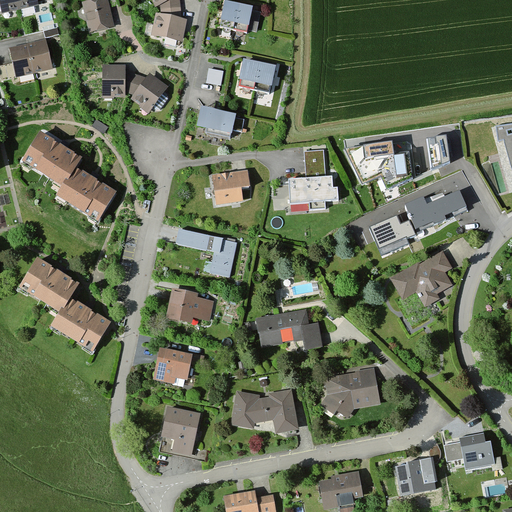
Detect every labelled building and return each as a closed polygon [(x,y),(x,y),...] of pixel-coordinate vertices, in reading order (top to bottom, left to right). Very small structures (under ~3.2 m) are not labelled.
[(34,0),(0,0),(0,14),(36,7),(34,0)] [(113,29),(105,0),(99,0),(79,5),(87,36),(113,29)] [(181,22),(178,0),(147,0),(151,10),(158,7),(158,17),(155,16),(150,39),(180,46),(183,35),(185,23),(181,22)] [(227,5),(221,4),(216,28),(246,33),(250,10),(242,8),(227,5)] [(44,42),(7,51),(14,80),(51,71),(44,42)] [(267,92),(272,68),(264,67),(246,63),(239,62),(235,85),(267,92)] [(145,80),(123,72),(123,68),(111,68),(101,68),(100,101),(122,102),(122,94),(131,98),(129,101),(148,115),(167,90),(158,83),(148,76),(145,80)] [(209,68),(207,83),(222,85),(224,70),(209,68)] [(231,116),(197,109),(192,133),(227,139),(231,116)] [(511,125),(492,128),(495,144),(501,142),(511,179),(511,125)] [(57,148),(35,135),(17,167),(56,190),(50,199),(96,226),(114,195),(95,184),(73,171),(79,161),(57,148)] [(449,165),(446,142),(428,144),(432,173),(449,165)] [(391,150),(348,156),(363,186),(382,177),(387,191),(412,180),(410,157),(392,159),(391,150)] [(306,182),(287,184),(289,208),(338,204),(336,190),(332,190),(331,179),(325,180),(323,153),(304,154),(306,182)] [(243,173),(209,178),(214,208),(241,204),(239,191),(246,190),(243,173)] [(424,196),(403,205),(410,220),(415,233),(469,211),(460,190),(427,204),(424,196)] [(379,249),(415,233),(410,220),(401,223),(397,214),(369,226),(379,249)] [(238,245),(177,233),(174,248),(212,255),(208,275),(231,280),(238,245)] [(417,265),(388,281),(400,302),(414,294),(423,309),(438,301),(435,296),(449,288),(442,275),(450,271),(441,255),(418,268),(417,265)] [(56,274),(34,261),(15,292),(53,316),(45,329),(90,357),(109,327),(90,315),(68,302),(77,287),(56,274)] [(195,296),(170,291),(163,321),(188,326),(190,321),(208,325),(212,304),(194,301),(195,296)] [(305,327),(301,311),(252,321),(257,349),(301,340),(303,351),(323,347),(318,325),(305,327)] [(190,357),(155,351),(150,382),(172,386),(173,380),(185,382),(190,357)] [(325,381),(328,395),(319,407),(345,421),(353,412),(379,407),(372,371),(325,381)] [(252,429),(253,424),(270,422),(273,435),(297,432),(291,393),(266,394),(267,399),(257,400),(258,396),(235,392),(229,425),(252,429)] [(168,452),(188,457),(198,416),(164,408),(157,438),(170,441),(168,452)] [(480,434),(457,439),(464,472),(492,466),(486,443),(482,444),(480,434)] [(434,490),(428,460),(404,464),(404,466),(393,469),(399,497),(434,490)] [(360,498),(356,475),(328,479),(329,481),(317,483),(321,510),(337,508),(337,511),(342,511),(353,510),(351,499),(360,498)] [(272,511),(270,497),(252,500),(251,493),(220,498),(222,511),(272,511)]
